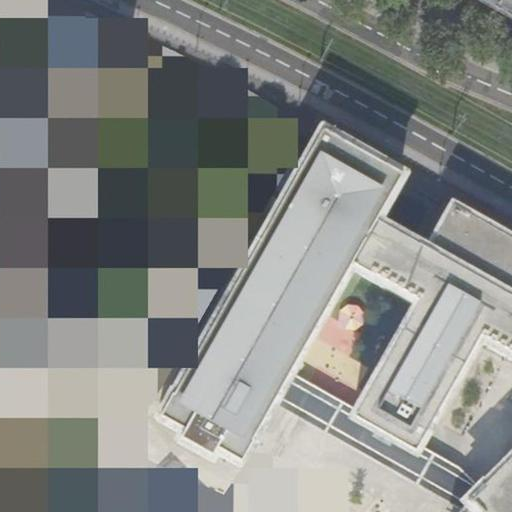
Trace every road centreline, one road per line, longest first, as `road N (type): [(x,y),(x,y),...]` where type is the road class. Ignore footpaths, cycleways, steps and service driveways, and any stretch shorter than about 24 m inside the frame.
road 1 (primary): [(152,0),(511,187)]
road 2 (primary): [(511,92),(312,0)]
